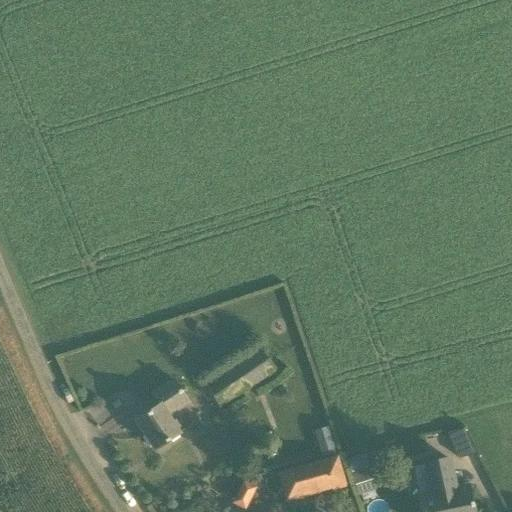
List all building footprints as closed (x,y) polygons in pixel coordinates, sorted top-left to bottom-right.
[(259,345),(205,382),(221,406),(275,370),(259,345)] [(152,394),(160,405),(136,421),(155,450),(180,433),(168,417),(188,403),(173,379),(152,394)] [(478,451),(465,426),(448,430),(459,456),(478,451)] [(278,474),(279,475),(287,472),(293,492),(342,479),(344,486),(345,486),(337,457),(278,474)] [(432,495),(418,498),(420,511),(474,511),(469,487),(455,490),(448,459),(425,464),(432,495)] [(369,469),(368,469),(351,475),(358,496),(374,490),(376,489),(369,469)] [(247,509),(259,486),(245,480),(234,503),(247,509)]
